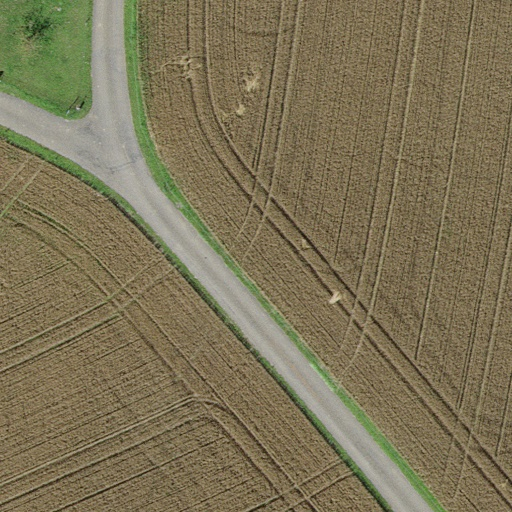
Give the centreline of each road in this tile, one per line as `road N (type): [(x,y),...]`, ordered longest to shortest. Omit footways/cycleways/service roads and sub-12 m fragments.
road 1 (residential): [(405,511),(115,161)]
road 2 (residential): [(118,0),(115,161)]
road 3 (unclassified): [(115,161),(0,112)]
